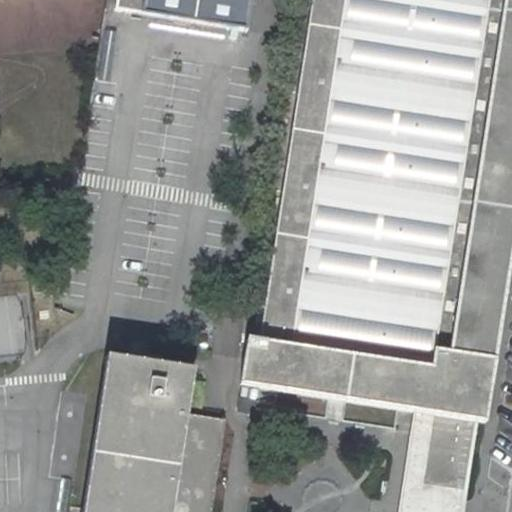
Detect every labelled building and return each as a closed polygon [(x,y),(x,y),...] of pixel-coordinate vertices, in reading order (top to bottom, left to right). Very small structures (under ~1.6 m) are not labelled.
[(116,0),(115,11),(125,13),(245,32),(250,0),(116,0)] [(511,0),(315,0),(262,341),(247,339),(239,386),(240,386),(258,389),(407,412),(413,413),(431,415),(420,486),(465,493),(476,423),(485,424),(511,247),(511,0)] [(194,370),(106,356),(81,511),(209,511),(224,422),(186,415),(194,370)] [(254,416),(258,389),(240,386),(236,413),(254,416)] [(59,399),(51,476),(72,478),(80,401),(59,399)] [(415,511),(420,486),(431,415),(413,413),(397,511),(415,511)] [(461,511),(465,493),(420,486),(415,511),(461,511)]
